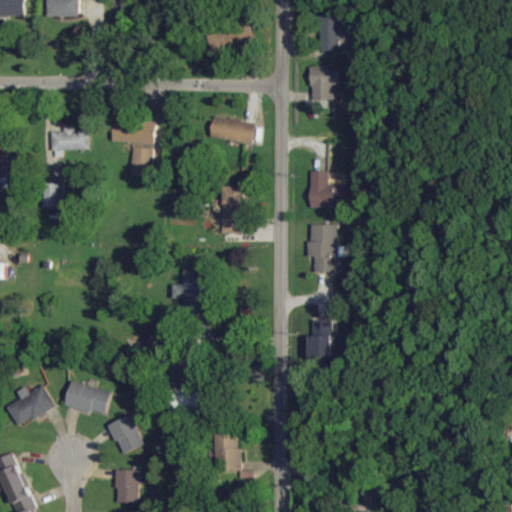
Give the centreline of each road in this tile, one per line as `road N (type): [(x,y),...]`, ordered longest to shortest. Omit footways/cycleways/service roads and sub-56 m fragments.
road 1 (residential): [(281,511),(288,0)]
road 2 (residential): [(0,81),(286,86)]
